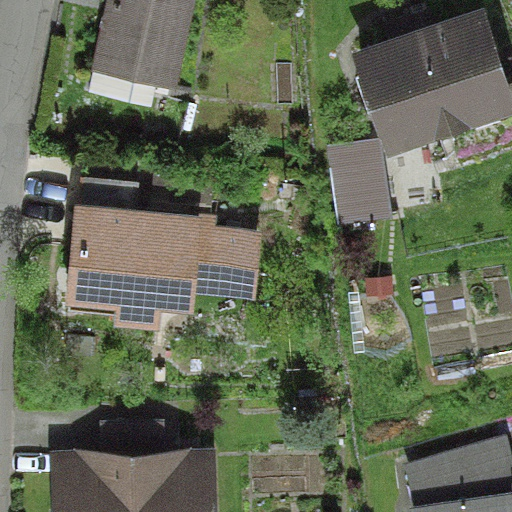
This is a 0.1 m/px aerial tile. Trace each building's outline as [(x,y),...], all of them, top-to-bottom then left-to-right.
[(152,68),(172,72),(187,0),(107,0),(105,14),(99,12),(87,68),(89,68),(84,89),(137,100),(147,93),(152,68)] [(388,42),(355,53),(383,136),(429,121),(423,104),(454,94),(459,111),(505,95),(503,88),(477,12),(414,33),(407,14),(381,23),(388,42)] [(511,114),(511,85),(503,88),(505,95),(511,114)] [(326,151),(336,220),(372,213),(370,160),(360,145),(326,151)] [(132,180),(76,175),(63,306),(149,314),(151,294),(184,297),(185,283),(247,289),(252,232),(205,228),(206,218),(144,212),(144,209),(130,208),(132,180)] [(98,425),(99,456),(99,457),(144,456),(156,456),(156,454),(155,423),(98,425)] [(511,490),(499,439),(404,466),(412,505),(511,490)] [(56,474),(57,511),(201,511),(200,469),(184,469),(183,453),(156,454),(156,456),(144,456),(144,471),(56,474)] [(409,505),(409,511),(511,511),(511,490),(412,505),(409,505)]
